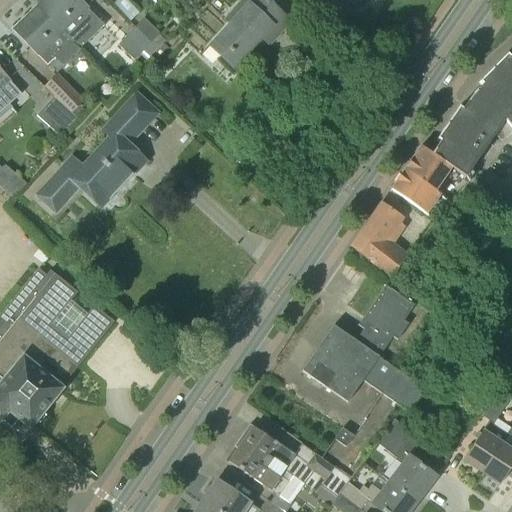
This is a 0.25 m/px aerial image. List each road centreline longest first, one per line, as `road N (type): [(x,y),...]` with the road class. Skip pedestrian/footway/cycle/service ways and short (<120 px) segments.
road 1 (tertiary): [(138,511),(491,0)]
road 2 (tertiary): [(466,0),(115,511)]
